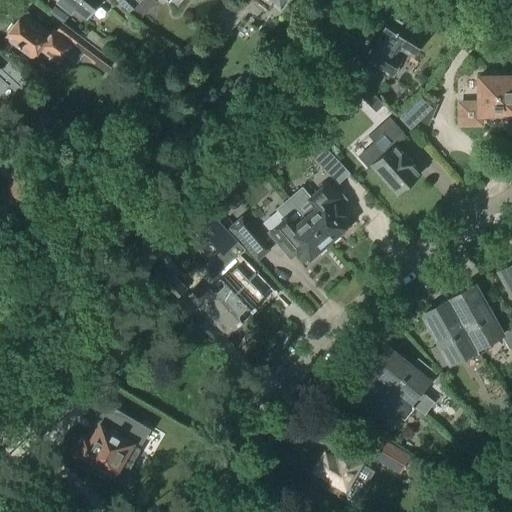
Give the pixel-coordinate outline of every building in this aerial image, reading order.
[(60,0),(58,4),(71,13),(75,7),(88,17),(100,0),(60,0)] [(116,0),(130,12),(130,11),(138,3),(134,0),(116,0)] [(138,18),(153,0),(140,0),(138,2),(138,3),(130,11),(138,18)] [(229,0),(207,29),(224,42),(254,3),(249,0),(229,0)] [(284,6),(288,0),(255,0),(268,10),(275,1),(280,5),(281,4),(284,6)] [(64,24),(68,18),(56,8),(51,14),(64,24)] [(412,56),(425,35),(393,15),(356,74),(366,84),(379,72),(387,78),(389,75),(393,76),(398,68),(395,65),(400,58),(396,56),(400,49),(412,56)] [(6,37),(7,38),(6,40),(15,47),(16,44),(24,50),(22,52),(32,59),(33,57),(35,58),(42,48),(51,54),(54,56),(59,50),(77,63),(83,54),(94,61),(100,66),(107,56),(101,52),(64,25),(57,34),(53,32),(50,35),(36,24),(34,26),(21,17),(6,37)] [(0,68),(0,92),(7,85),(6,84),(10,79),(28,95),(37,85),(10,61),(2,70),(0,68)] [(348,83),(361,98),(370,90),(356,75),(348,83)] [(511,76),(478,77),(479,107),(460,107),(460,128),(479,128),(479,115),(511,114),(511,76)] [(427,126),(437,104),(422,96),(406,110),(398,118),(411,131),(419,123),(427,126)] [(394,146),(405,136),(388,118),(368,137),(373,142),(358,156),(370,168),(372,166),(397,194),(419,174),(411,165),(412,164),(401,152),(400,153),(394,146)] [(338,185),(350,174),(320,142),(309,153),(338,185)] [(24,202),(40,185),(26,171),(10,188),(24,202)] [(320,189),(310,198),(301,188),(289,198),(304,214),(328,242),(350,223),(335,206),(337,204),(338,206),(344,201),(343,199),(344,198),(330,181),(320,189)] [(297,253),(304,262),(328,242),(304,214),(289,198),(277,209),(286,218),(269,233),(278,243),(291,259),(297,253)] [(0,225),(0,226),(8,218),(0,210),(0,225)] [(235,259),(245,250),(213,216),(200,228),(222,251),(227,251),(230,255),(221,263),(228,270),(216,281),(248,315),(269,295),(235,259)] [(258,260),(270,250),(242,217),(230,227),(258,260)] [(511,264),(499,272),(511,295),(511,264)] [(174,302),(188,289),(169,269),(155,281),(174,302)] [(248,315),(216,281),(203,293),(197,286),(187,295),(226,336),(248,315)] [(474,286),(449,300),(476,349),(478,353),(491,346),(489,342),(501,335),(502,334),(474,286)] [(476,349),(449,300),(423,314),(440,345),(431,350),(441,368),(450,363),(476,349)] [(16,323),(25,330),(35,316),(26,309),(16,323)] [(501,335),(510,350),(511,348),(511,328),(502,334),(501,335)] [(412,367),(385,346),(367,369),(410,404),(424,415),(435,402),(420,391),(435,373),(418,359),(412,367)] [(87,384),(93,374),(82,368),(76,378),(87,384)] [(392,427),(410,404),(367,369),(348,392),(392,427)] [(327,386),(320,396),(332,406),(340,395),(327,386)] [(44,407),(34,424),(50,434),(60,416),(44,407)] [(115,420),(119,413),(110,408),(106,415),(100,426),(99,425),(92,437),(88,435),(85,442),(80,443),(77,450),(78,455),(81,457),(97,466),(96,469),(97,474),(105,479),(111,477),(112,474),(113,475),(118,466),(127,471),(139,450),(130,444),(131,443),(109,431),(115,420)] [(363,427),(357,436),(371,444),(376,435),(363,427)] [(401,474),(410,456),(380,440),(371,459),(401,474)] [(312,480),(338,495),(337,496),(357,508),(370,485),(367,483),(374,471),(360,463),(361,462),(343,452),(333,446),(328,454),(325,452),(315,470),(317,472),(312,480)] [(510,491),(511,489),(511,470),(501,479),(510,491)] [(511,493),(511,492),(510,491),(499,480),(495,475),(482,490),(500,507),(511,493)]
